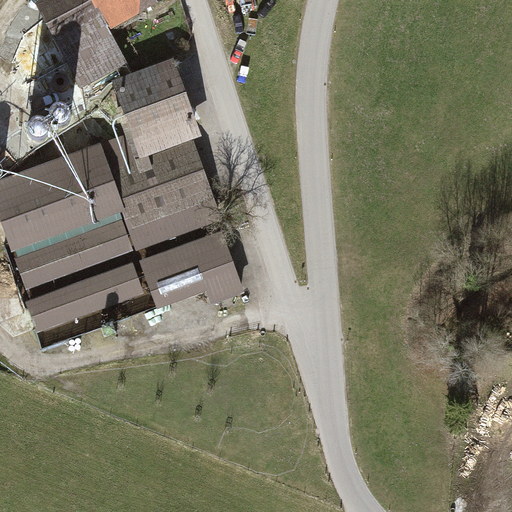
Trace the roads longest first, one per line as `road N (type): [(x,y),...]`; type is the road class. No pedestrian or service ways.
road 1 (residential): [(195,0),(294,312),(327,337)]
road 2 (tertiary): [(327,337),(310,83),(326,0)]
road 3 (tertiary): [(365,511),(334,431),(327,337)]
